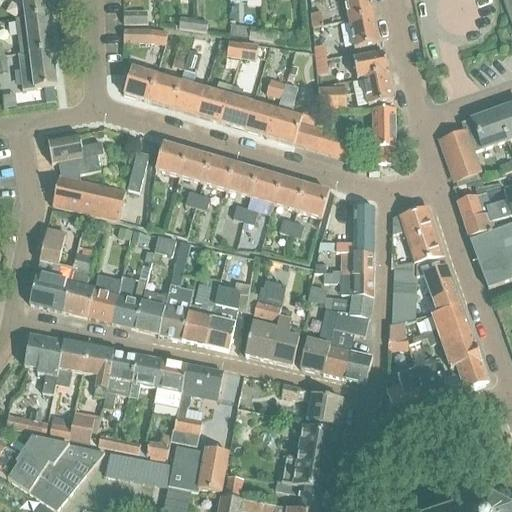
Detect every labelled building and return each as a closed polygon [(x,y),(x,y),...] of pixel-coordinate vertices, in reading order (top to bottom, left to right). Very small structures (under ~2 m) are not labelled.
[(21,0),(24,20),(24,21),(46,18),(43,0),(21,0)] [(372,20),(368,0),(343,0),(348,24),(372,20)] [(511,0),(500,0),(511,32),(511,0)] [(122,27),(146,27),(146,15),(122,16),(122,27)] [(309,16),(310,30),(321,29),(320,15),(309,16)] [(24,21),(24,20),(14,21),(19,57),(29,56),(50,53),(46,18),(24,21)] [(372,20),(348,24),(353,52),(378,48),(372,20)] [(192,33),(193,23),(179,21),(178,31),(192,33)] [(193,23),(192,33),(205,35),(207,25),(193,23)] [(263,33),(249,31),(230,28),(229,38),(261,43),(263,33)] [(147,45),(165,48),(166,36),(148,33),(122,34),(123,46),(147,45)] [(263,33),(261,43),(283,47),(285,37),(263,33)] [(226,59),(240,61),(242,47),(228,45),(226,59)] [(240,61),(254,64),(257,49),(242,47),(240,61)] [(314,65),(325,64),(324,50),(313,51),(314,65)] [(19,57),(17,57),(21,93),(33,91),(51,89),(55,89),(50,53),(29,56),(19,57)] [(180,86),(172,113),(196,120),(204,93),(191,89),(200,59),(188,56),(186,61),(183,74),(179,86),(180,86)] [(362,85),(388,80),(383,57),(352,63),(356,83),(362,82),(362,85)] [(175,58),(171,71),(183,74),(186,61),(175,58)] [(327,77),(325,64),(314,65),(315,79),(327,77)] [(291,69),(288,78),(295,80),(298,71),(291,69)] [(147,106),(155,78),(130,71),(123,98),(147,106)] [(180,86),(179,86),(155,78),(147,106),(172,113),(180,86)] [(388,80),(362,85),(367,109),(392,104),(388,80)] [(280,103),(284,89),(270,84),(266,98),(280,103)] [(214,96),(204,93),(196,120),(220,127),(231,90),(217,86),(214,96)] [(284,89),(280,103),(276,114),(269,140),(293,148),(300,126),(312,129),(312,130),(317,116),(304,112),(301,121),(290,118),(297,92),(284,89)] [(231,90),(220,127),(244,134),(252,107),(239,103),(242,94),(231,90)] [(345,112),(345,93),(317,93),(317,112),(345,112)] [(276,114),(252,107),(244,134),(269,140),(276,114)] [(511,107),(496,114),(507,144),(511,142),(511,107)] [(394,167),(394,151),(394,113),(372,113),(372,167),(394,167)] [(496,114),(459,127),(463,137),(465,136),(469,150),(472,157),(507,144),(496,114)] [(300,126),(293,148),(305,151),(312,129),(300,126)] [(312,129),(305,151),(317,154),(324,133),(312,130),(312,129)] [(324,133),(317,154),(330,158),(337,137),(324,133)] [(465,136),(463,137),(441,144),(440,144),(445,158),(469,150),(465,136)] [(337,137),(330,158),(343,162),(350,141),(337,137)] [(78,138),(46,144),(51,167),(54,167),(58,166),(61,181),(80,186),(79,179),(100,175),(97,159),(102,158),(100,147),(80,151),(78,138)] [(179,181),(187,154),(163,147),(154,174),(179,181)] [(474,163),(469,150),(445,158),(450,172),(474,163)] [(187,154),(179,181),(202,188),(210,161),(187,154)] [(136,156),(127,194),(139,196),(148,159),(136,156)] [(234,168),(210,161),(202,188),(226,195),(234,168)] [(511,163),(511,162),(498,167),(501,176),(511,171),(511,163)] [(479,177),(474,163),(450,172),(455,186),(455,185),(478,177),(479,178),(479,177)] [(234,168),(226,195),(249,202),(257,175),(234,168)] [(257,175),(249,202),(272,209),(280,181),(257,175)] [(59,181),(52,208),(119,225),(126,198),(80,186),(61,181),(59,181)] [(304,188),(280,181),(272,209),(296,216),(304,188)] [(151,199),(162,201),(164,187),(152,186),(151,199)] [(304,188),(296,216),(320,223),(328,196),(304,188)] [(488,217),(490,226),(510,220),(502,192),(456,206),(462,225),(488,217)] [(194,212),(198,199),(188,196),(184,208),(194,212)] [(194,212),(205,215),(208,203),(198,199),(194,212)] [(245,213),(235,210),(231,223),(241,226),(245,213)] [(353,210),(352,248),(352,256),(372,256),(373,210),(353,210)] [(444,261),(427,211),(392,222),(392,238),(402,235),(412,268),(415,267),(444,261)] [(245,213),(241,226),(253,229),(256,216),(245,213)] [(488,217),(462,225),(468,242),(493,234),(490,226),(488,217)] [(84,222),(82,230),(107,237),(109,228),(84,222)] [(289,240),(292,227),(282,224),(278,236),(289,240)] [(299,243),(303,230),(292,227),(289,240),(299,243)] [(511,229),(493,235),(493,234),(468,242),(486,293),(511,283),(511,229)] [(118,230),(116,241),(128,244),(130,233),(118,230)] [(47,232),(39,266),(56,270),(64,236),(47,232)] [(132,234),(130,246),(146,250),(148,238),(132,234)] [(174,245),(156,240),(152,256),(170,261),(174,245)] [(352,256),(352,248),(335,247),(335,256),(340,256),(352,256)] [(72,274),(69,286),(63,316),(87,322),(93,292),(85,290),(88,277),(89,278),(95,255),(77,251),(72,274)] [(146,256),(143,265),(150,267),(152,258),(146,256)] [(340,256),(339,275),(339,279),(372,279),(372,256),(352,256),(340,256)] [(415,280),(415,281),(421,279),(436,318),(460,309),(444,261),(415,267),(415,280)] [(39,266),(29,308),(63,316),(69,286),(72,274),(56,270),(39,266)] [(166,300),(158,339),(181,344),(190,308),(189,308),(190,305),(192,296),(178,293),(184,269),(175,267),(166,300)] [(393,272),(392,284),(415,280),(415,267),(412,268),(393,272)] [(324,277),(325,269),(314,269),(312,277),(322,277),(324,277)] [(372,303),(372,279),(339,279),(339,275),(331,275),(331,277),(324,277),(322,277),(322,287),(336,287),(336,286),(339,286),(339,298),(351,300),(372,303)] [(96,279),(93,292),(87,322),(111,327),(120,285),(96,279)] [(392,284),(392,297),(414,293),(415,281),(415,280),(392,284)] [(120,285),(111,327),(135,333),(143,294),(146,283),(139,281),(133,304),(128,303),(132,283),(121,281),(120,285)] [(190,308),(181,344),(204,350),(218,293),(217,293),(219,285),(212,283),(210,291),(199,288),(194,306),(201,308),(200,311),(190,308)] [(245,316),(253,318),(244,359),(268,364),(280,313),(285,289),(264,284),(263,291),(259,291),(258,297),(248,295),(245,316)] [(218,293),(204,350),(226,355),(236,316),(236,314),(245,316),(248,295),(249,288),(235,286),(233,297),(218,293)] [(309,292),(306,304),(321,308),(324,309),(326,316),(337,318),(347,320),(358,322),(368,323),(369,324),(371,308),(372,303),(351,300),(350,305),(323,301),(324,296),(309,292)] [(392,297),(391,311),(414,307),(414,293),(392,297)] [(166,300),(143,294),(135,333),(158,339),(166,300)] [(390,330),(404,327),(413,325),(414,307),(391,311),(390,330)] [(469,334),(460,309),(436,318),(430,320),(434,333),(409,343),(411,348),(420,344),(422,351),(439,345),(439,344),(469,334)] [(280,313),(268,364),(291,370),(300,332),(288,330),(291,315),(280,313)] [(336,318),(326,316),(319,348),(306,345),(300,373),(322,378),(329,350),(333,334),(336,318)] [(336,318),(333,334),(353,339),(363,341),(368,323),(336,318)] [(387,331),(387,346),(404,344),(404,327),(390,330),(387,331)] [(329,350),(322,378),(344,383),(350,356),(349,356),(353,339),(333,334),(329,350)] [(439,345),(449,373),(455,371),(457,377),(442,383),(449,401),(463,396),(487,387),(469,334),(439,344),(439,345)] [(53,398),(55,388),(63,345),(29,338),(23,370),(37,373),(36,377),(45,378),(41,396),(53,398)] [(387,346),(387,356),(407,355),(410,354),(407,344),(404,344),(387,346)] [(63,345),(55,388),(67,390),(70,374),(82,377),(87,350),(63,345)] [(113,355),(87,350),(82,377),(91,379),(91,378),(96,379),(92,399),(103,401),(113,355)] [(113,355),(103,401),(101,411),(111,413),(114,397),(128,400),(130,386),(131,386),(137,359),(113,355)] [(371,361),(350,356),(344,383),(364,388),(371,361)] [(130,386),(128,400),(136,401),(139,388),(155,391),(161,364),(137,359),(131,386),(130,386)] [(161,364),(155,391),(152,406),(176,411),(185,368),(161,364)] [(434,367),(412,375),(415,384),(423,412),(444,403),(437,383),(439,382),(434,367)] [(185,368),(176,411),(175,413),(185,415),(188,398),(197,400),(202,372),(185,368)] [(202,372),(197,400),(216,404),(221,375),(202,372)] [(397,381),(400,388),(385,394),(390,408),(386,409),(391,423),(423,412),(415,384),(412,375),(397,381)] [(337,431),(342,403),(311,397),(299,393),(282,389),(280,401),(309,406),(306,425),(337,431)] [(238,435),(247,435),(248,426),(262,426),(262,412),(238,412),(238,435)] [(30,415),(29,423),(8,419),(6,430),(45,438),(47,426),(39,425),(41,417),(30,415)] [(74,419),(73,424),(69,443),(88,447),(93,422),(74,419)] [(170,440),(169,444),(195,450),(200,424),(174,419),(170,440)] [(69,443),(73,424),(53,420),(49,439),(69,443)] [(297,459),(332,465),(337,435),(302,429),(297,459)] [(169,444),(170,440),(162,438),(160,447),(148,445),(146,458),(166,462),(169,444)] [(118,452),(119,443),(99,439),(98,448),(118,452)] [(0,468),(1,468),(0,469),(0,477),(52,511),(57,511),(104,455),(31,441),(18,460),(5,451),(5,450),(0,447),(0,468)] [(138,456),(140,447),(119,443),(118,452),(138,456)] [(175,451),(171,469),(167,491),(189,495),(196,497),(197,492),(203,456),(175,451)] [(203,456),(197,492),(220,496),(227,456),(204,451),(203,456)] [(105,479),(118,481),(122,459),(110,457),(105,479)] [(130,484),(134,461),(122,459),(118,481),(130,484)] [(332,465),(297,459),(296,463),(285,461),(281,486),(327,495),(332,465)] [(147,464),(134,461),(130,484),(142,486),(147,464)] [(159,466),(147,464),(142,486),(155,489),(159,466)] [(167,491),(171,469),(159,466),(155,489),(167,491)] [(237,499),(240,482),(228,480),(225,497),(237,499)] [(323,511),(327,495),(281,486),(275,485),(273,496),(298,501),(295,511),(323,511)] [(167,491),(165,504),(186,509),(189,495),(167,491)] [(511,511),(511,509),(509,511),(490,502),(490,499),(486,498),(485,501),(464,509),(463,505),(459,507),(460,510),(454,511),(511,511)] [(240,511),(242,505),(242,504),(220,501),(218,511),(240,511)]
